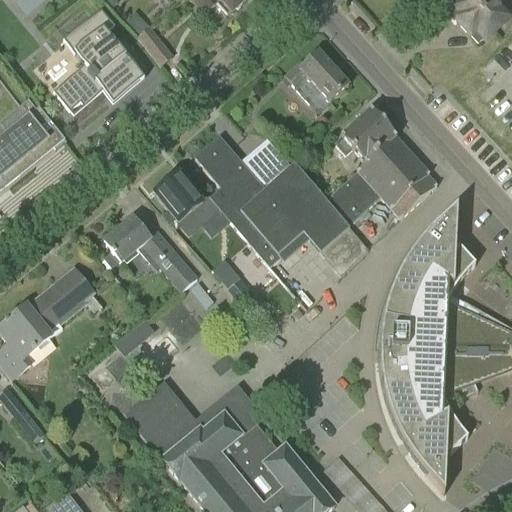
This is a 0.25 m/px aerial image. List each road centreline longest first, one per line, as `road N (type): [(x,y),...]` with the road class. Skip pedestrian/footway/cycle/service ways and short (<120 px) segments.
road 1 (residential): [(0,254),(302,0)]
road 2 (unclassified): [(511,218),(318,0)]
